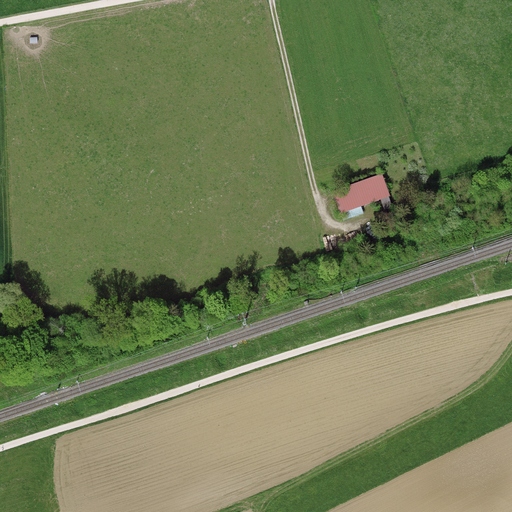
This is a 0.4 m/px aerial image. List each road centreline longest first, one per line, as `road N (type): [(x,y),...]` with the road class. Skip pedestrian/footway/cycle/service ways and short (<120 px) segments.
road 1 (track): [(511,292),(356,333),(0,448)]
road 2 (track): [(350,229),(329,223),(315,195),(271,0)]
road 3 (track): [(0,22),(118,0)]
